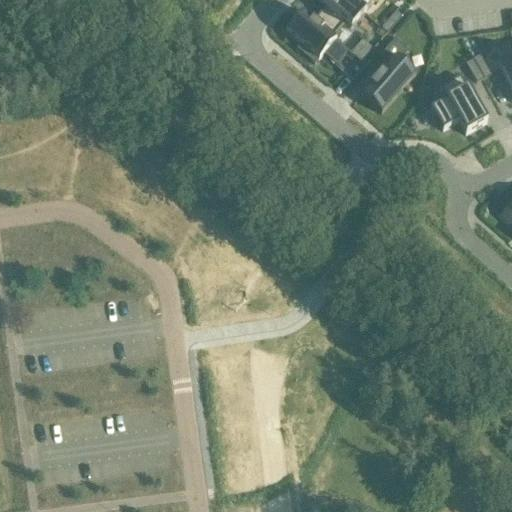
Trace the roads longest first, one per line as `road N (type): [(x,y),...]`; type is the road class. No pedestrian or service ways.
road 1 (track): [(511,400),(42,0)]
road 2 (residential): [(198,511),(163,276),(71,213),(0,217)]
road 3 (residential): [(462,189),(432,160),(364,152),(250,53),(245,34),(274,0)]
